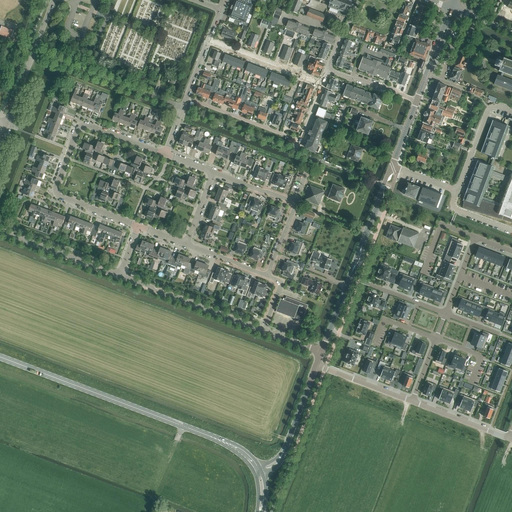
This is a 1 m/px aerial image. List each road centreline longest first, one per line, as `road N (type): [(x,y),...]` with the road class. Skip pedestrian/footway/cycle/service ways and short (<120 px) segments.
road 1 (residential): [(137,226),(58,196),(77,129),(89,125),(165,154)]
road 2 (tertiary): [(228,443),(0,357)]
road 3 (residential): [(263,329),(119,274)]
road 4 (residential): [(5,123),(53,0)]
road 5 (residential): [(119,274),(0,230)]
